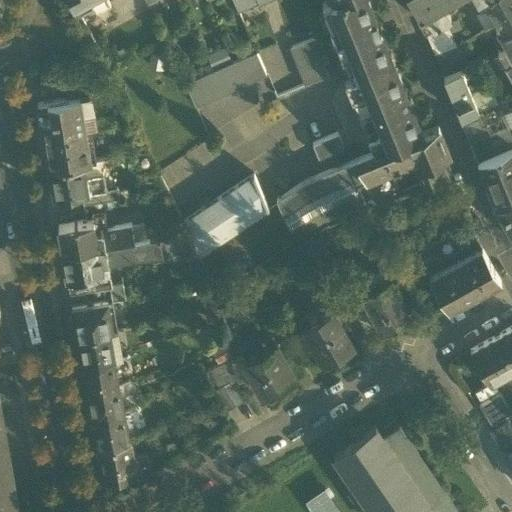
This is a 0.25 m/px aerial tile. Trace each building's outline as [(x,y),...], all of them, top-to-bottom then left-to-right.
[(70,0),(79,16),(94,9),(96,14),(111,7),(107,0),(70,0)] [(233,0),(238,12),(259,3),(257,0),(233,0)] [(344,58),(385,41),(368,0),(333,0),(322,4),(331,25),(329,26),(343,58),(344,58)] [(417,12),(426,27),(456,9),(450,0),(414,0),(418,6),(420,10),(417,12)] [(495,26),(496,25),(511,15),(511,0),(476,0),(483,11),(485,10),(495,26)] [(485,10),(483,11),(475,16),(485,32),(495,26),(485,10)] [(511,15),(496,25),(508,46),(511,44),(511,15)] [(425,33),(435,55),(456,46),(447,24),(425,33)] [(291,49),(306,86),(328,77),(323,64),(329,62),(319,37),(291,49)] [(344,58),(352,77),(393,60),(385,41),(344,58)] [(435,55),(439,66),(461,57),(470,53),(465,42),(456,46),(435,55)] [(206,56),(214,73),(233,64),(225,47),(206,56)] [(113,52),(101,58),(106,69),(118,63),(113,52)] [(186,85),(195,107),(267,75),(257,53),(233,64),(214,73),(186,85)] [(466,68),(461,57),(439,66),(444,77),(466,68)] [(423,135),(393,60),(352,77),(344,80),(375,155),(398,145),(423,135)] [(471,92),(462,71),(444,78),(460,118),(478,111),(497,103),(493,95),(475,102),(471,92)] [(64,87),(66,99),(90,95),(88,83),(64,87)] [(475,102),(493,95),(487,85),(471,92),(475,102)] [(40,121),(49,169),(84,163),(91,162),(86,133),(83,113),(93,111),(90,95),(66,99),(37,103),(40,121)] [(460,118),(469,141),(511,125),(511,107),(507,110),(502,101),(497,103),(478,111),(460,118)] [(96,131),(93,111),(83,113),(86,133),(96,131)] [(511,125),(469,141),(477,162),(496,154),(511,146),(511,125)] [(415,162),(418,169),(442,159),(450,156),(439,128),(423,135),(398,145),(407,166),(415,162)] [(313,145),(318,159),(344,149),(338,135),(313,145)] [(277,203),(295,245),(328,224),(328,225),(400,194),(390,171),(406,164),(406,166),(407,166),(398,145),(375,155),(306,183),(277,203)] [(511,146),(496,154),(511,193),(498,198),(501,205),(511,199),(511,146)] [(496,208),(501,205),(498,198),(511,193),(496,154),(477,162),(496,208)] [(448,174),(442,159),(418,169),(424,184),(448,174)] [(101,160),(91,162),(84,163),(86,177),(90,175),(103,173),(101,160)] [(53,199),(81,194),(106,190),(103,173),(90,175),(86,177),(84,163),(49,169),(48,169),(53,199)] [(196,253),(199,257),(268,210),(254,176),(183,224),(186,230),(196,253)] [(81,194),(84,206),(120,199),(118,188),(106,190),(81,194)] [(511,199),(501,205),(496,208),(511,236),(511,199)] [(58,226),(62,252),(134,239),(132,223),(106,227),(104,214),(92,216),(93,220),(58,226)] [(186,230),(134,239),(62,252),(67,277),(109,270),(109,269),(102,270),(101,262),(108,261),(151,254),(152,260),(184,255),(196,253),(186,230)] [(430,281),(449,313),(501,283),(482,251),(430,281)] [(196,253),(184,255),(193,273),(204,268),(199,257),(196,253)] [(102,270),(109,269),(108,261),(101,262),(102,270)] [(69,294),(110,287),(112,287),(112,284),(109,270),(67,277),(69,294)] [(372,286),(374,290),(376,294),(393,284),(386,273),(382,273),(372,279),(372,286)] [(123,282),(112,284),(112,287),(110,287),(112,302),(126,299),(123,282)] [(393,284),(376,294),(374,290),(362,297),(361,297),(367,308),(381,332),(411,315),(393,284)] [(357,287),(342,295),(354,316),(367,308),(361,297),(362,297),(357,287)] [(340,324),(354,316),(342,295),(327,304),(332,314),(334,313),(340,324)] [(77,337),(78,336),(110,331),(112,331),(107,302),(72,308),(77,337)] [(303,331),(323,366),(354,348),(340,324),(334,313),(332,314),(303,331)] [(490,385),(503,377),(511,371),(511,328),(471,352),(490,385)] [(118,329),(112,331),(110,331),(115,360),(123,357),(118,329)] [(115,360),(110,331),(78,336),(83,366),(113,361),(115,360)] [(211,353),(218,365),(230,359),(224,347),(211,353)] [(251,377),(264,399),(295,382),(284,361),(276,347),(246,363),(244,365),(251,377)] [(237,379),(239,384),(251,377),(244,365),(246,363),(242,355),(231,360),(231,361),(234,372),(237,379)] [(284,361),(295,382),(306,376),(294,355),(284,361)] [(118,387),(113,361),(83,366),(82,366),(86,393),(118,387)] [(233,381),(237,379),(234,372),(231,361),(209,372),(218,389),(233,381)] [(511,387),(511,371),(503,377),(509,389),(511,387)] [(233,381),(223,387),(235,408),(245,402),(233,381)] [(123,414),(118,387),(86,393),(91,420),(92,420),(123,414)] [(225,414),(235,408),(223,387),(213,393),(225,414)] [(480,407),(492,428),(506,420),(511,415),(500,395),(480,407)] [(124,414),(123,414),(92,420),(97,447),(129,441),(124,414)] [(491,433),(502,451),(511,444),(511,429),(508,423),(491,433)] [(456,511),(400,429),(384,440),(376,429),(334,458),(343,471),(371,511),(456,511)] [(17,511),(5,438),(0,438),(0,511),(17,511)] [(130,441),(129,441),(97,447),(103,481),(149,473),(146,454),(133,457),(130,441)] [(341,511),(325,490),(304,505),(308,511),(341,511)]
